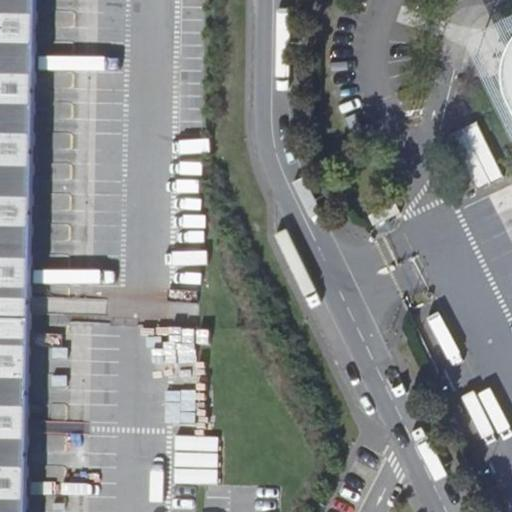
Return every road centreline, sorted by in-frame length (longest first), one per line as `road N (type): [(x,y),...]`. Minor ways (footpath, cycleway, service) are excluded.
road 1 (unclassified): [(272,0),(269,107),(289,185),(440,511)]
road 2 (unknown): [(426,237),(511,409)]
road 3 (unknown): [(289,185),(338,263),(371,266),(426,237)]
road 4 (unknown): [(426,237),(431,209),(379,82)]
road 5 (unknown): [(379,82),(511,2)]
